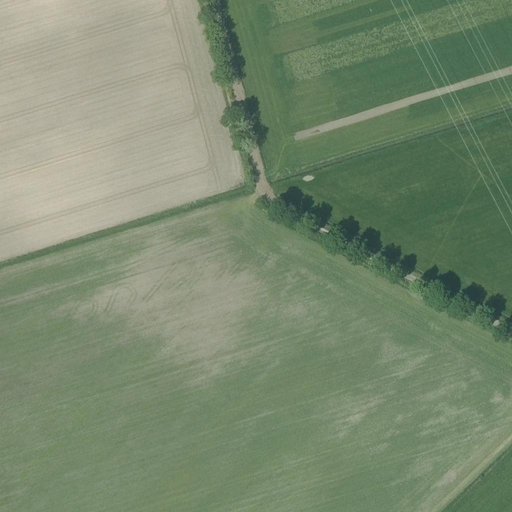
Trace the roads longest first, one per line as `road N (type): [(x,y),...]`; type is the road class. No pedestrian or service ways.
road 1 (unclassified): [(511,325),(275,193)]
road 2 (track): [(213,0),(261,175),(275,193)]
